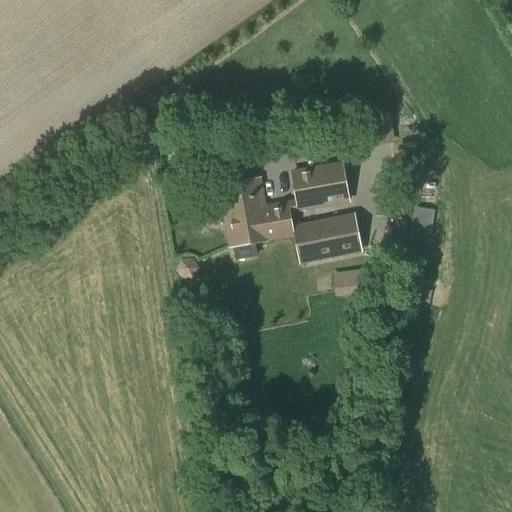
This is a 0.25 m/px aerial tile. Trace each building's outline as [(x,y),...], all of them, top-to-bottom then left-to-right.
[(362,145),(390,142),(387,119),(359,123),(362,145)] [(287,200),(290,212),(349,201),(350,201),(342,163),(282,175),(287,200)] [(293,228),(290,212),(287,200),(263,204),(259,178),(221,185),(231,246),(294,235),(293,228)] [(434,240),(436,206),(415,205),(413,239),(434,240)] [(294,235),(295,235),(300,264),(318,260),(357,252),(362,251),(355,216),(293,228),(294,235)] [(339,292),(362,289),(360,274),(336,277),(339,292)]
